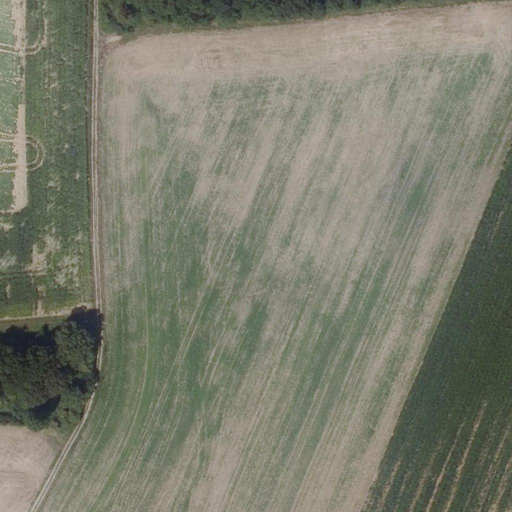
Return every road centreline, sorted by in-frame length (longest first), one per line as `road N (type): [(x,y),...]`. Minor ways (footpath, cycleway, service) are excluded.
road 1 (track): [(34,511),(88,409),(106,342),(97,0)]
road 2 (track): [(433,0),(96,35)]
